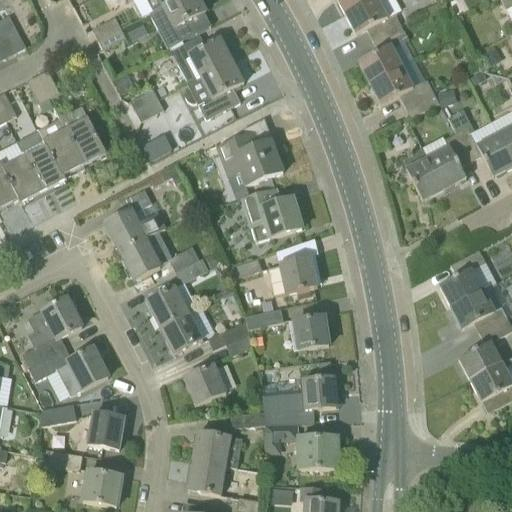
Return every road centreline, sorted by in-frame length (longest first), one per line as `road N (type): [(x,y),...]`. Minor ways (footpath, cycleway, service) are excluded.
road 1 (tertiary): [(390,448),(384,334),(355,199),(313,90),(264,0)]
road 2 (residential): [(148,511),(156,419),(93,284),(64,273),(0,306)]
road 3 (residential): [(390,448),(511,464)]
